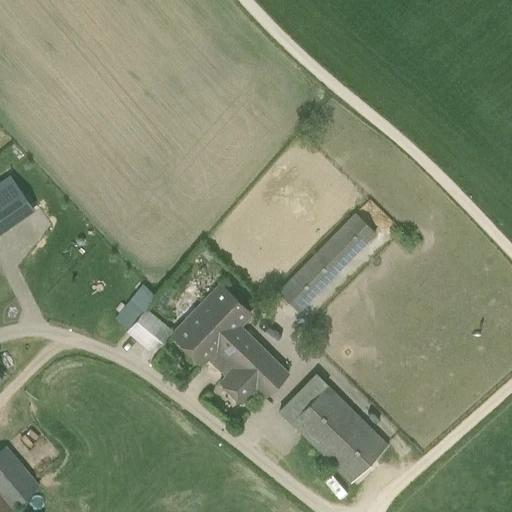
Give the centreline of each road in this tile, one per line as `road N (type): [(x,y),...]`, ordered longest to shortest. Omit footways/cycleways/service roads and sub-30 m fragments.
road 1 (unclassified): [(0,337),(32,330),(95,345),(171,387),(327,511)]
road 2 (unclassified): [(248,0),(424,156),(511,249)]
road 3 (unclassified): [(511,385),(369,511)]
